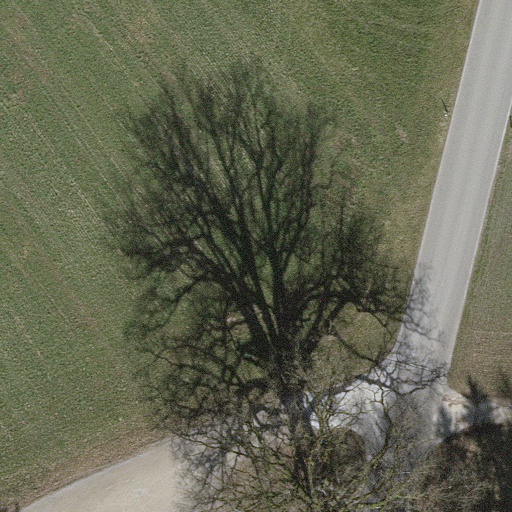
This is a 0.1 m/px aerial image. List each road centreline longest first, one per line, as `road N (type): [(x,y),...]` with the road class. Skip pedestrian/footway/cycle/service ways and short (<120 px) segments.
road 1 (tertiary): [(380,511),(510,0)]
road 2 (track): [(73,511),(335,415),(411,407),(511,416)]
